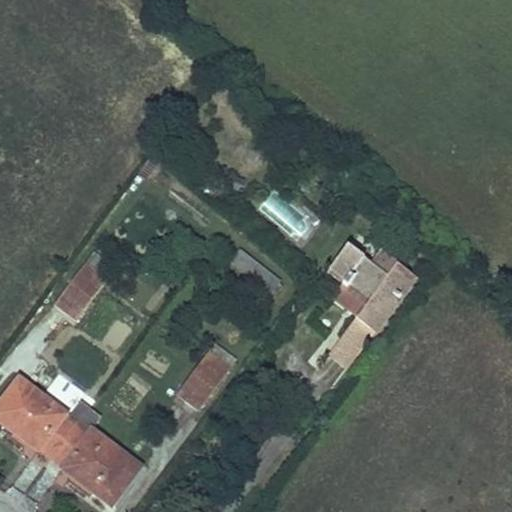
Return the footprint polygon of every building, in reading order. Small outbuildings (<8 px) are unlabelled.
[(417,286),(379,256),(369,268),(347,250),(330,272),(344,283),(332,298),(379,334),(417,286)] [(240,254),(228,270),(270,300),(282,285),(240,254)] [(111,280),(86,261),(53,305),(78,324),(111,280)] [(230,374),(207,355),(176,394),(199,413),(230,374)] [(331,385),(342,370),(329,360),(318,376),(331,385)] [(51,459),(72,431),(61,422),(67,414),(19,378),(0,403),(0,431),(33,457),(39,449),(51,459)] [(72,431),(51,459),(65,469),(59,477),(104,511),(105,511),(139,469),(90,432),(84,440),(72,431)]
